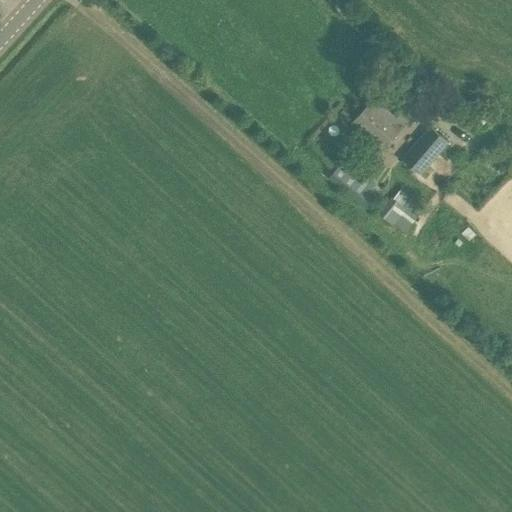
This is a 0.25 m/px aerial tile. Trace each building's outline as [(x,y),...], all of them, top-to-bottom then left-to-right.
[(393,142),(396,138),(393,136),(401,127),(394,121),(397,118),(375,98),(353,123),(382,149),(390,140),(393,142)] [(481,109),(475,104),(465,115),(470,120),(481,109)] [(421,174),(448,141),(431,126),(403,159),(421,174)] [(367,208),(383,189),(345,158),(329,176),(367,208)] [(423,206),(401,189),(394,198),(393,197),(389,203),(384,199),(375,210),(393,224),(395,222),(406,231),(416,218),(415,216),(423,206)]
